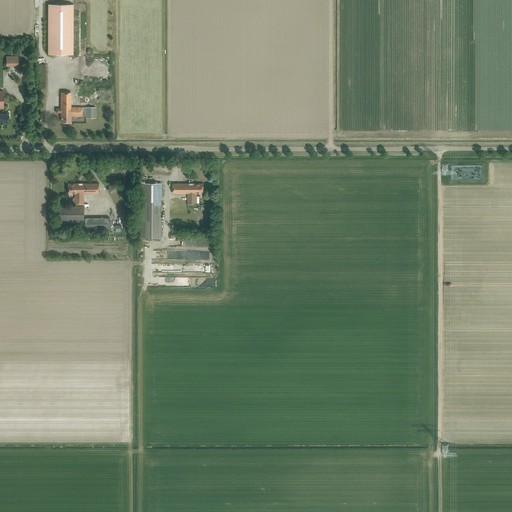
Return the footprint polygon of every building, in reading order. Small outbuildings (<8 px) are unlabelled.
[(48,4),(48,55),(73,55),(73,4),(48,4)] [(6,56),(6,66),(18,66),(18,56),(6,56)] [(111,73),(87,74),(88,82),(112,80),(111,73)] [(71,107),(71,92),(61,92),(61,109),(56,109),(56,113),(61,113),(61,123),(71,123),(71,116),(86,116),(86,118),(96,118),(96,107),(79,107),(71,107)] [(6,113),(5,113),(5,112),(0,112),(0,122),(0,123),(0,124),(4,124),(4,123),(8,123),(8,114),(6,114),(6,113)] [(83,205),(84,193),(98,193),(98,183),(68,183),(68,193),(75,193),(74,205),(80,205),(80,206),(58,206),(58,222),(83,222),(84,205),(83,205)] [(150,183),(150,201),(153,201),(153,205),(162,205),(163,183),(150,183)] [(203,193),(203,183),(173,183),(173,193),(187,193),(187,205),(196,205),(196,193),(203,193)] [(116,193),(117,185),(109,184),(108,192),(116,193)] [(84,218),(84,230),(110,230),(110,218),(84,218)]
